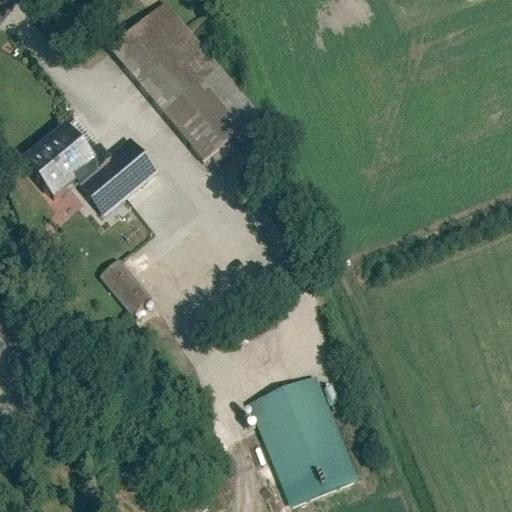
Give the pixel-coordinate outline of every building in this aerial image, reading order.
[(204,153),(256,107),(162,2),(111,47),(204,153)] [(104,222),(157,177),(131,147),(108,166),(71,122),(17,168),(54,210),(77,191),(104,222)] [(46,269),(60,237),(51,233),(47,241),(35,236),(24,259),(46,269)] [(158,302),(123,260),(96,282),(130,324),(158,302)] [(0,358),(17,336),(0,321),(0,358)] [(356,477),(315,376),(247,403),(287,504),(356,477)]
